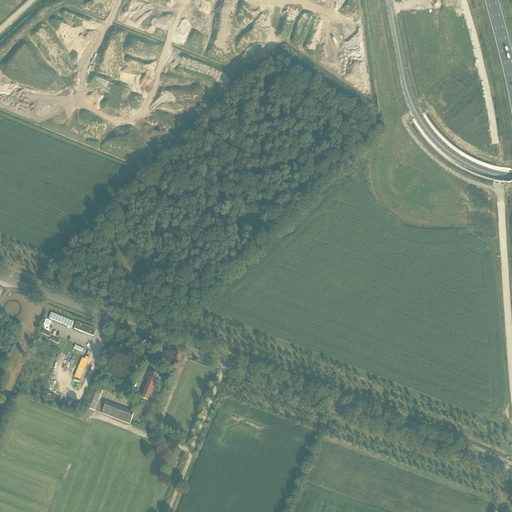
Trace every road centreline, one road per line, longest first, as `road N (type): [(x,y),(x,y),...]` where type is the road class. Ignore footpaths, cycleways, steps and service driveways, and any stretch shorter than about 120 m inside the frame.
road 1 (unclassified): [(511,474),(0,277)]
road 2 (tertiary): [(388,0),(405,86),(428,132),(474,167),(511,176)]
road 3 (unclassified): [(511,377),(503,254)]
